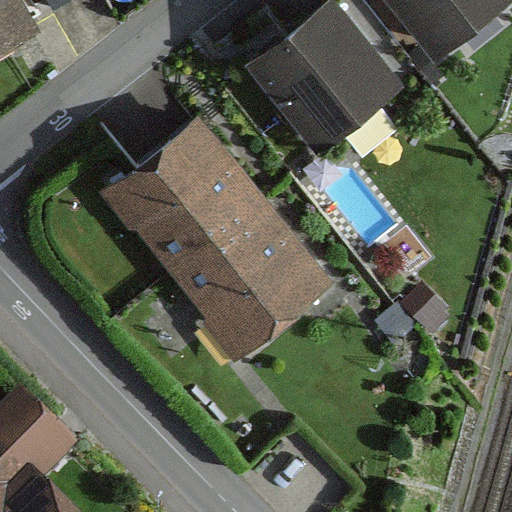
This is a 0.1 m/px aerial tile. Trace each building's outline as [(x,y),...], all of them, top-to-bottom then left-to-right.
[(24,0),(0,0),(0,45),(38,24),(24,0)] [(504,0),(390,0),(437,56),(504,0)] [(392,87),(327,10),(256,70),(320,147),(392,87)] [(198,113),(108,182),(171,264),(262,194),(198,113)] [(262,194),(171,264),(234,346),(325,276),(262,194)] [(0,456),(43,417),(23,396),(0,418),(0,456)] [(65,440),(43,417),(0,456),(0,511),(89,511),(42,462),(65,440)]
